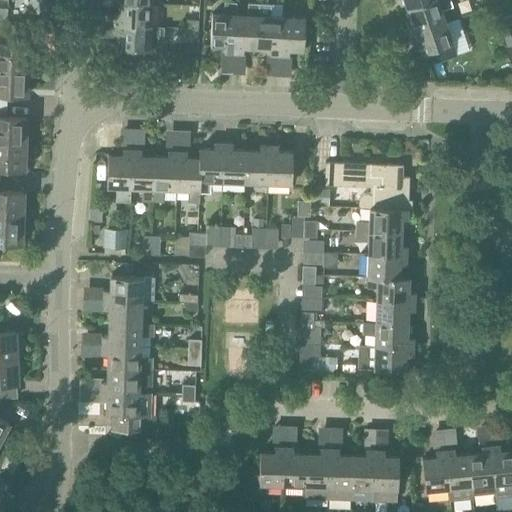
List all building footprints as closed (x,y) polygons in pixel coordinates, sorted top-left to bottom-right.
[(403,0),(407,10),(436,0),(403,0)] [(405,25),(408,34),(445,21),(441,11),(452,7),(450,0),(436,0),(407,10),(411,23),(405,25)] [(150,27),(151,4),(119,2),(118,15),(112,15),(112,24),(150,27)] [(224,53),(233,53),(235,15),(236,3),(224,3),(223,15),(211,14),(210,46),(224,47),(224,53)] [(243,48),(257,49),(259,4),(247,4),(246,16),(235,15),(233,53),(243,54),(243,48)] [(270,5),(259,4),(257,49),(269,49),(269,55),(279,56),(281,18),(269,17),(270,5)] [(511,22),(510,15),(498,20),(507,47),(511,45),(511,24),(511,23),(511,22)] [(305,19),(281,18),(279,56),(288,56),(289,50),(303,51),(305,19)] [(185,28),(198,29),(198,21),(185,20),(185,28)] [(456,55),(452,44),(445,21),(408,34),(411,42),(417,41),(422,54),(424,53),(428,65),(456,55)] [(149,41),(150,27),(112,24),(111,34),(117,35),(116,49),(145,50),(144,60),(160,61),(161,41),(149,41)] [(198,29),(185,28),(184,37),(197,37),(198,29)] [(0,69),(27,70),(29,44),(3,43),(4,32),(0,31),(0,69)] [(0,106),(1,107),(1,95),(26,96),(27,70),(0,69),(0,106)] [(0,143),(24,145),(25,118),(0,117),(1,107),(0,106),(0,143)] [(24,145),(0,143),(0,169),(23,171),(24,145)] [(214,143),(213,149),(200,149),(198,203),(199,203),(200,191),(210,191),(210,181),(222,182),(223,144),(214,143)] [(232,150),(232,144),(223,144),(222,182),(245,183),(246,150),(232,150)] [(259,145),(259,151),(246,150),(245,183),(267,184),(269,145),(259,145)] [(278,152),(278,146),(269,145),(267,184),(291,184),(292,152),(278,152)] [(186,158),(187,152),(177,152),(176,190),(189,190),(188,202),(198,203),(200,149),(199,149),(199,158),(186,158)] [(130,188),(131,150),(122,150),(122,156),(107,155),(106,187),(130,188)] [(141,156),(141,150),(131,150),(130,188),(142,189),(142,201),(153,201),(154,157),(141,156)] [(168,151),(167,157),(154,157),(153,201),(162,201),(163,189),(176,190),(177,152),(168,151)] [(370,194),(362,194),(359,197),(359,207),(370,208),(369,209),(408,210),(409,174),(403,174),(403,165),(325,162),(324,186),(370,187),(370,194)] [(0,217),(22,219),(23,193),(0,191),(0,217)] [(407,219),(408,210),(369,209),(369,223),(357,222),(356,231),(401,233),(401,219),(407,219)] [(0,243),(21,244),(22,219),(0,217),(0,243)] [(304,221),(304,230),(317,230),(317,222),(304,221)] [(290,224),(281,224),(281,237),(289,237),(290,224)] [(103,247),(104,247),(113,248),(126,248),(127,228),(103,227),(103,247)] [(304,230),(303,238),(316,238),(317,230),(304,230)] [(367,255),(406,256),(406,246),(403,246),(400,246),(401,233),(356,231),(356,241),(368,242),(367,255)] [(189,233),(188,245),(197,246),(197,233),(189,233)] [(206,233),(197,233),(197,246),(205,246),(206,233)] [(234,247),(242,247),(243,235),(234,234),(234,247)] [(251,235),(243,235),(242,247),(251,248),(251,235)] [(143,249),(151,249),(151,236),(143,236),(143,249)] [(151,249),(159,249),(160,236),(151,236),(151,249)] [(205,246),(197,246),(188,245),(188,257),(204,257),(205,246)] [(405,265),(406,256),(367,255),(366,278),(376,279),(409,280),(409,277),(399,277),(399,265),(400,265),(405,265)] [(302,267),(302,275),(315,276),(315,267),(302,267)] [(315,284),(315,276),(302,275),(302,283),(315,284)] [(110,290),(104,290),(103,300),(142,301),(142,277),(110,276),(110,290)] [(376,279),(375,301),(414,302),(414,292),(408,292),(409,280),(376,279)] [(185,294),(185,302),(198,303),(198,294),(185,294)] [(141,324),(142,301),(103,300),(103,309),(109,309),(108,323),(141,324)] [(413,311),(414,302),(375,301),(375,323),(407,324),(407,311),(413,311)] [(185,302),(184,311),(197,311),(198,303),(185,302)] [(300,320),(313,321),(314,313),(301,312),(300,320)] [(300,320),(300,329),(313,329),(313,321),(300,320)] [(102,336),(102,345),(140,346),(140,336),(153,337),(153,324),(141,324),(108,323),(108,336),(102,336)] [(406,337),(407,324),(375,323),(374,346),(412,347),(412,338),(408,338),(406,337)] [(0,358),(15,358),(14,332),(0,332),(0,358)] [(201,348),(201,340),(188,339),(188,348),(201,348)] [(140,356),(140,346),(102,345),(101,355),(107,355),(107,368),(139,369),(151,370),(151,357),(140,356)] [(412,357),(412,347),(374,346),(373,370),(405,371),(406,356),(412,357)] [(200,365),(201,348),(188,348),(188,356),(188,364),(200,365)] [(312,371),(336,371),(336,357),(312,357),(312,371)] [(15,358),(0,358),(0,384),(17,384),(15,358)] [(299,359),(299,367),(311,367),(312,359),(299,359)] [(138,392),(139,369),(107,368),(106,381),(101,381),(100,391),(138,392)] [(195,394),(195,385),(182,385),(182,393),(195,394)] [(150,392),(138,392),(100,391),(100,400),(106,400),(105,415),(111,415),(111,431),(143,432),(144,415),(150,415),(150,392)] [(182,393),(181,402),(194,402),(195,394),(182,393)] [(0,438),(8,424),(0,419),(0,438)] [(490,446),(494,484),(495,496),(511,493),(511,449),(500,450),(499,445),(490,446)] [(260,452),(259,474),(249,473),(248,489),(260,489),(260,484),(283,485),(284,447),(274,446),(274,452),(260,452)] [(494,484),(490,446),(481,447),(481,452),(468,454),(471,486),(473,498),(495,496),(494,484)] [(284,447),(283,485),(305,486),(307,453),(293,453),(293,447),(284,447)] [(307,453),(305,486),(305,498),(326,499),(330,448),(320,448),(320,454),(307,453)] [(326,499),(327,499),(351,499),(352,455),(338,455),(339,449),(330,448),(326,499)] [(445,450),(448,488),(449,500),(473,498),(471,486),(468,454),(454,455),(454,449),(445,450)] [(365,455),(352,455),(351,499),(373,500),(375,450),(366,450),(365,452),(365,455)] [(375,450),(373,500),(396,501),(397,488),(398,457),(384,456),(384,454),(384,450),(375,450)] [(448,488),(445,450),(435,451),(436,457),(421,458),(424,490),(448,488)]
